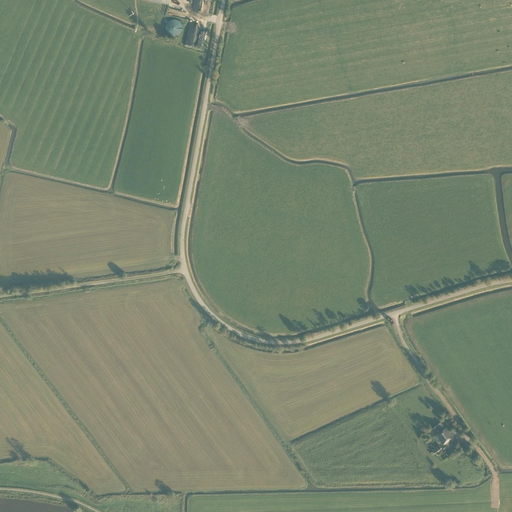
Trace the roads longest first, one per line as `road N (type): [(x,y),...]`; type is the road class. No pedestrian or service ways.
road 1 (unclassified): [(394,313),(270,342),(226,325),(195,292),(182,231),(223,0)]
road 2 (unclassified): [(394,313),(511,280)]
